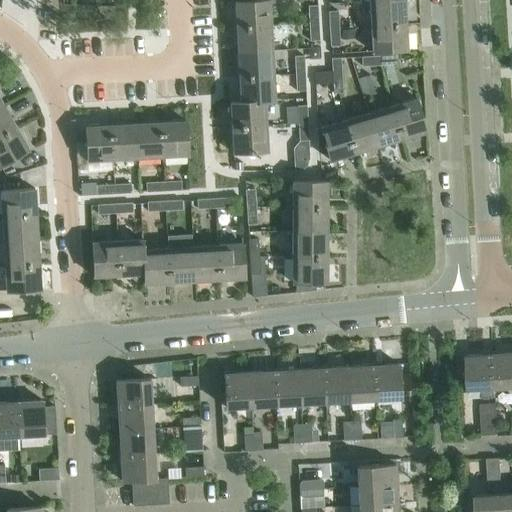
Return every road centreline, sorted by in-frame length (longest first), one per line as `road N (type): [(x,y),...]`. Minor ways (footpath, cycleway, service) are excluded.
road 1 (unclassified): [(74,345),(461,305)]
road 2 (unclassified): [(444,0),(461,305)]
road 3 (unclassified): [(490,303),(471,0)]
road 4 (unclassified): [(74,345),(63,134),(50,80)]
road 5 (unclassified): [(50,80),(162,69),(182,43),(180,0)]
road 6 (residential): [(74,345),(82,511)]
